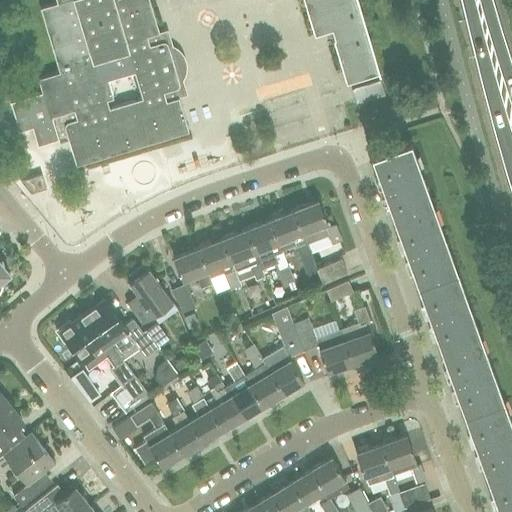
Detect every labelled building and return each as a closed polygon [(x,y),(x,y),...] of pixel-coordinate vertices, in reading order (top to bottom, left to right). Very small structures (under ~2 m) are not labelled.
[(40,8),(59,72),(38,78),(42,91),(9,101),(13,113),(18,131),(31,127),(37,145),(67,136),(76,164),(189,131),(179,97),(177,97),(175,88),(177,88),(178,87),(178,86),(179,85),(179,84),(179,83),(179,82),(178,79),(183,78),(184,76),(185,73),(185,71),(186,68),(186,66),(185,63),(185,61),(184,58),(183,56),(181,54),(180,52),(178,50),(176,49),(174,47),(169,49),(168,44),(167,43),(167,42),(166,41),(165,41),(163,41),(162,41),(161,41),(158,32),(159,32),(149,0),(55,0),(57,3),(40,8)] [(303,0),(314,36),(322,33),(331,30),(334,40),(333,40),(346,83),(378,74),(378,76),(380,75),(356,0),(303,0)] [(261,88),(263,99),(319,89),(316,77),(261,88)] [(381,80),(352,88),(356,104),(385,96),(381,80)] [(384,98),(377,101),(379,107),(387,104),(384,98)] [(383,148),(370,153),(393,217),(432,203),(409,139),(389,146),(388,142),(382,144),(383,148)] [(31,193),(46,188),(42,174),(21,180),(31,193)] [(293,210),(306,243),(328,234),(332,243),(341,239),(335,225),(331,227),(329,222),(326,223),(317,200),(293,210)] [(416,282),(456,268),(432,203),(393,217),(416,282)] [(306,243),(293,210),(268,219),(286,263),(287,263),(283,251),(296,246),(308,276),(318,272),(317,269),(306,243)] [(286,263),(268,219),(245,229),(263,276),(265,275),(259,260),(272,255),(277,267),(286,263)] [(263,276),(245,229),(221,238),(240,285),(241,285),(239,279),(252,274),(254,279),(263,276)] [(240,285),(221,238),(197,248),(212,283),(210,277),(224,272),(231,289),(240,285)] [(212,283),(197,248),(174,257),(184,280),(196,275),(200,287),(212,283)] [(317,269),(318,272),(322,284),(347,273),(341,258),(317,269)] [(127,302),(141,324),(172,302),(149,268),(129,282),(137,295),(127,302)] [(416,282),(440,346),(479,332),(456,268),(416,282)] [(348,281),(326,290),(331,301),(353,292),(348,281)] [(183,311),(195,306),(186,283),(170,290),(183,311)] [(104,300),(88,311),(123,359),(138,349),(144,357),(158,347),(145,330),(142,332),(133,319),(123,326),(104,300)] [(369,330),(368,330),(365,323),(370,321),(364,306),(354,310),(357,322),(340,328),(353,364),(377,355),(369,330)] [(101,348),(114,366),(125,382),(111,392),(126,411),(150,396),(123,359),(88,311),(71,324),(81,338),(71,346),(82,361),(93,353),(93,354),(101,348)] [(353,364),(340,328),(315,337),(308,317),(293,323),(303,351),(318,345),(328,372),(353,364)] [(303,351),(293,323),(277,328),(289,356),(303,351)] [(479,332),(440,346),(463,411),(503,397),(479,332)] [(255,368),(244,375),(249,384),(262,405),(282,393),(253,344),(244,350),(255,368)] [(282,346),(262,358),(253,344),(282,393),(303,381),(290,359),(282,346)] [(182,359),(173,365),(179,373),(188,367),(182,359)] [(215,374),(229,397),(241,418),(262,405),(249,384),(244,375),(236,362),(227,368),(234,381),(225,387),(217,373),(215,374)] [(241,418),(229,397),(215,374),(206,379),(212,388),(209,389),(218,403),(209,409),(222,430),(241,418)] [(209,409),(196,386),(186,392),(200,414),(190,420),(189,420),(202,442),(222,430),(209,409)] [(1,439),(17,426),(22,422),(0,394),(0,454),(2,453),(8,449),(1,439)] [(463,411),(486,476),(511,466),(511,422),(503,397),(463,411)] [(181,425),(169,433),(182,454),(202,442),(189,420),(190,420),(177,398),(166,404),(181,425)] [(161,466),(182,454),(169,433),(151,402),(130,415),(136,425),(149,417),(155,428),(143,435),(146,441),(134,449),(145,466),(157,459),(161,466)] [(8,449),(2,453),(26,484),(13,495),(21,505),(52,480),(45,471),(55,463),(30,431),(8,449)] [(381,443),(389,466),(392,474),(409,468),(415,484),(425,480),(419,465),(416,466),(414,458),(412,458),(404,436),(381,443)] [(392,474),(389,466),(381,443),(356,452),(364,475),(367,484),(381,480),(387,494),(397,491),(392,476),(391,474),(392,474)] [(311,470),(324,491),(329,499),(346,488),(341,480),(344,479),(331,458),(311,470)] [(511,511),(511,466),(486,476),(498,511),(511,511)] [(303,503),(324,491),(311,470),(290,482),(303,503)] [(290,482),(270,494),(281,511),(288,511),(292,510),(293,511),(308,511),(303,503),(290,482)] [(42,511),(46,509),(48,511),(80,511),(89,506),(74,486),(64,493),(57,484),(27,507),(30,511),(42,511)] [(373,511),(368,502),(368,501),(367,502),(359,487),(345,494),(355,511),(373,511)] [(281,511),(270,494),(251,506),(254,511),(281,511)] [(368,502),(373,511),(388,511),(380,496),(368,502)] [(337,511),(329,499),(319,505),(323,511),(337,511)]
